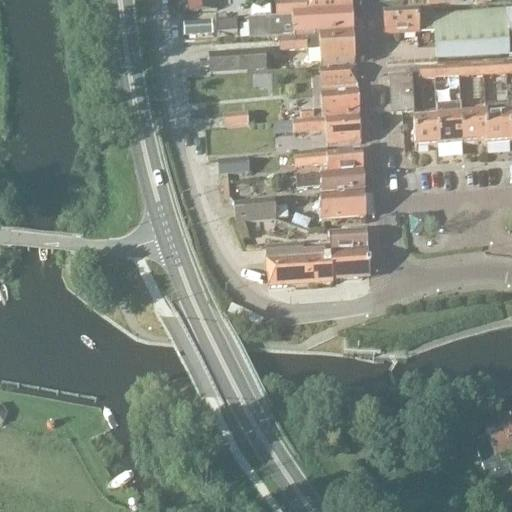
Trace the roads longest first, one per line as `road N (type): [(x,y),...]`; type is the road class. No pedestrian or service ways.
road 1 (residential): [(401,286),(349,308),(281,314),(235,285),(206,239),(181,166),(152,0)]
road 2 (primary): [(310,511),(213,348),(168,236)]
road 3 (residential): [(401,286),(378,188),(370,0)]
road 4 (primary): [(168,236),(135,112),(119,0)]
road 5 (unclassified): [(10,240),(115,249),(168,236)]
